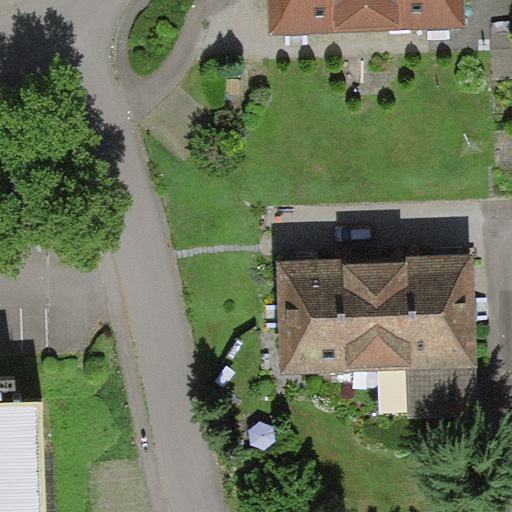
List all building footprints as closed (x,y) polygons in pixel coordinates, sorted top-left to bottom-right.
[(366,0),(271,0),(273,27),(368,22),(366,0)] [(366,0),(368,22),(462,18),(461,0),(366,0)] [(471,258),(379,260),(381,364),(407,364),(407,417),(480,415),(479,355),(473,355),(471,258)] [(379,260),(284,262),(286,366),(381,364),(379,260)] [(49,511),(45,396),(0,397),(0,511),(49,511)]
